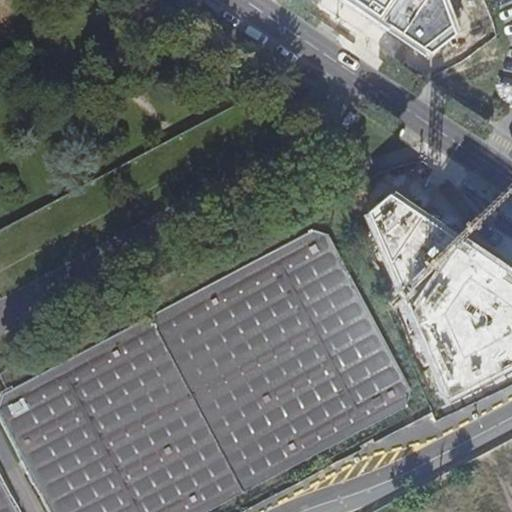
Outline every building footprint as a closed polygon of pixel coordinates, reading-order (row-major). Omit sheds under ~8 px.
[(355,0),(333,0),(339,16),(359,9),(355,0)] [(391,30),(394,39),(398,37),(417,31),(410,10),(423,5),(422,2),(427,0),(390,0),(367,8),(376,34),(391,30)] [(505,32),(511,29),(511,5),(497,11),(505,32)] [(487,52),(496,49),(489,28),(471,34),(465,19),(455,22),(454,18),(417,31),(398,37),(424,54),(439,49),(443,61),(447,60),(448,61),(486,48),(487,52)] [(511,270),(392,192),(367,214),(447,402),(511,367),(511,270)] [(411,391),(328,235),(312,231),(1,395),(0,397),(0,417),(50,511),(207,511),(406,407),(411,391)] [(16,511),(0,481),(0,511),(16,511)]
